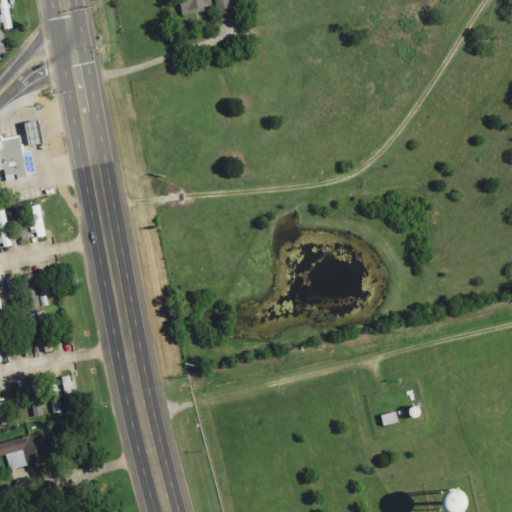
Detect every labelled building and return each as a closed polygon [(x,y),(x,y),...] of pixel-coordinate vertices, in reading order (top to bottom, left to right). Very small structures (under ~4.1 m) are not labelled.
[(209,8),(207,0),(177,0),(179,12),(209,8)] [(239,12),(237,0),(213,0),(216,15),(239,12)] [(0,169),(1,176),(12,174),(13,180),(25,178),(18,135),(0,137),(0,169)] [(19,208),(20,212),(18,212),(19,218),(27,216),(31,237),(46,235),(41,204),(19,208)] [(0,211),(0,233),(3,248),(12,246),(4,210),(0,211)] [(41,351),(51,347),(40,312),(30,315),(41,351)] [(59,378),(66,413),(78,410),(71,376),(59,378)] [(378,416),(381,427),(398,423),(395,412),(378,416)] [(0,438),(0,453),(23,453),(24,463),(49,462),(48,437),(0,438)]
